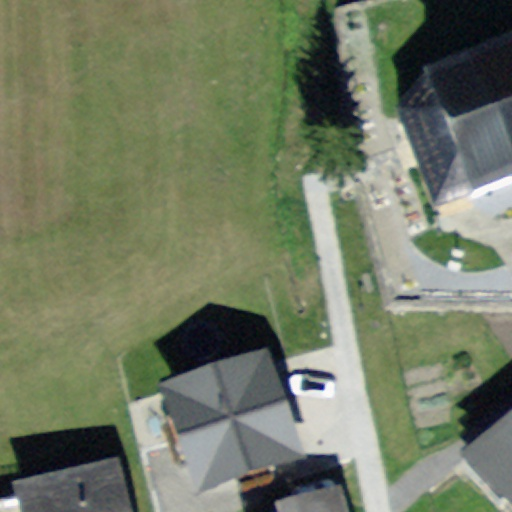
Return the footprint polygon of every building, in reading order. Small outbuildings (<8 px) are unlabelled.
[(450,132),(470,182),(511,165),(511,38),(426,73),(450,132)] [(159,364),(195,476),(299,442),(279,382),(263,331),(159,364)] [(511,511),(511,424),(503,431),(468,459),(511,511)] [(19,470),(29,511),(128,511),(113,448),(19,470)] [(350,511),(349,507),(342,471),(277,485),(282,511),(350,511)]
